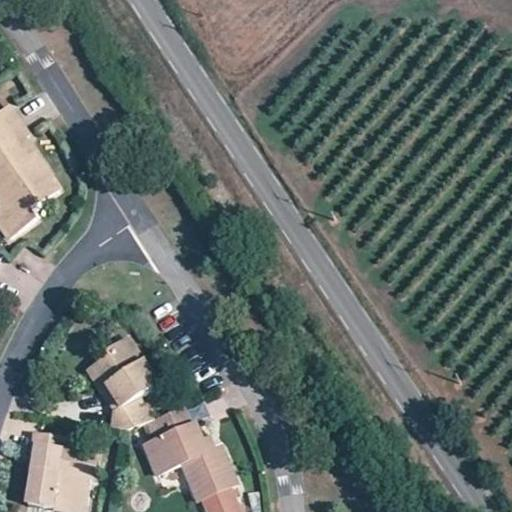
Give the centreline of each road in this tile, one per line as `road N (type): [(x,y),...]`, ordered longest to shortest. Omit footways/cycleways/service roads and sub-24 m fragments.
road 1 (tertiary): [(476,511),(143,0)]
road 2 (residential): [(142,218),(270,418),(295,511)]
road 3 (residential): [(3,0),(142,218)]
road 4 (residential): [(142,218),(50,287),(0,390)]
